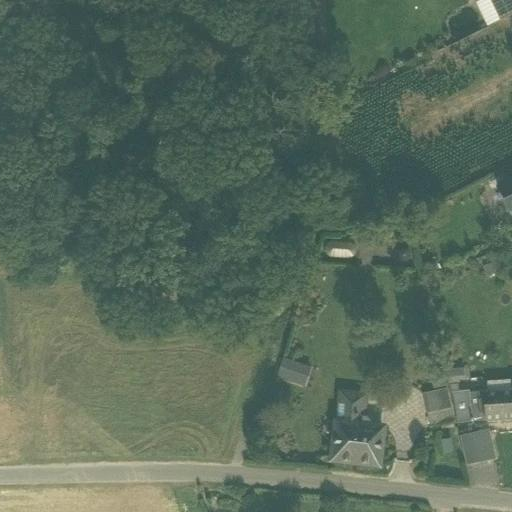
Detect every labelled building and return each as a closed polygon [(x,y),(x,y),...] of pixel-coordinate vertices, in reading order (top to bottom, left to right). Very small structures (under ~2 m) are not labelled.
[(486,29),(499,23),(488,0),(483,0),(474,4),(486,29)] [(511,0),(488,0),(499,23),(511,16),(511,0)] [(511,180),(497,188),(511,215),(511,214),(511,180)] [(497,262),(482,268),(486,278),(501,272),(497,262)] [(275,378),(305,388),(312,369),(282,358),(275,378)] [(450,396),(453,395),(457,395),(459,394),(457,382),(465,382),(464,369),(445,371),(450,396)] [(486,383),(487,394),(499,393),(510,393),(509,381),(486,383)] [(422,395),(426,415),(450,409),(446,390),(422,395)] [(511,392),(510,393),(499,393),(501,421),(511,419),(511,392)] [(331,462),(378,467),(382,430),(374,428),(374,424),(367,416),(363,415),(366,396),(339,393),(331,462)] [(458,423),(471,422),(469,395),(472,395),(472,393),(459,394),(457,395),(453,395),(458,423)] [(485,422),(501,421),(499,393),(487,394),(483,394),(485,422)] [(483,394),(472,395),(469,395),(471,422),(485,422),(483,394)] [(452,421),(450,409),(426,415),(429,426),(452,421)] [(460,438),(466,466),(495,459),(489,431),(460,438)]
